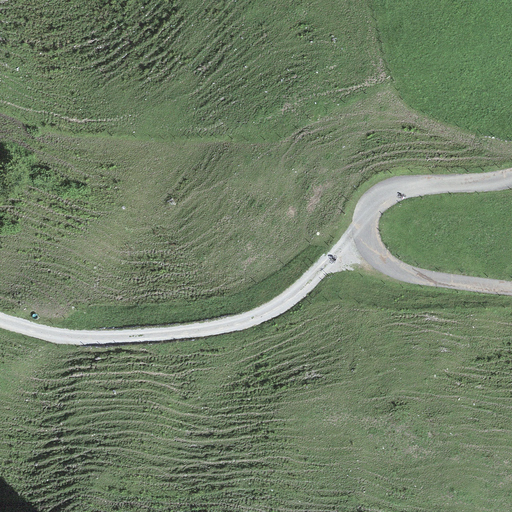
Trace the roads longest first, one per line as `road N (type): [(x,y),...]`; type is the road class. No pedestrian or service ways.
road 1 (track): [(0,318),(90,339),(271,314),(367,227)]
road 2 (track): [(511,288),(393,267),(379,257),(367,227)]
road 3 (unclassified): [(367,227),(371,207),(391,190),(511,176)]
